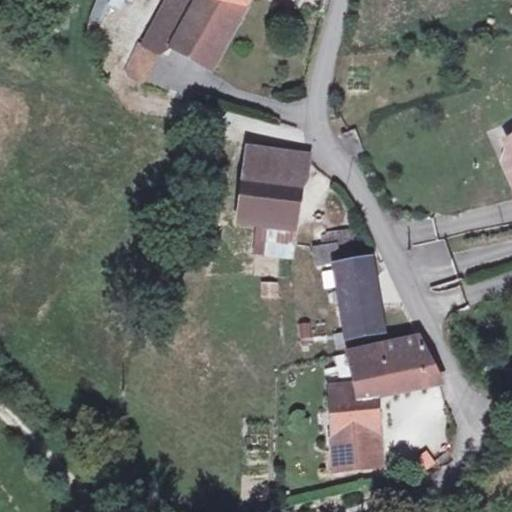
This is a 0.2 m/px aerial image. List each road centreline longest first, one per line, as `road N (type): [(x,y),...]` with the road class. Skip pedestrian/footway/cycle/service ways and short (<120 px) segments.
road 1 (residential): [(343,0),(320,93),(326,128),(481,439),(439,511)]
road 2 (track): [(348,511),(436,486),(481,439),(511,427)]
road 3 (track): [(0,396),(122,511)]
